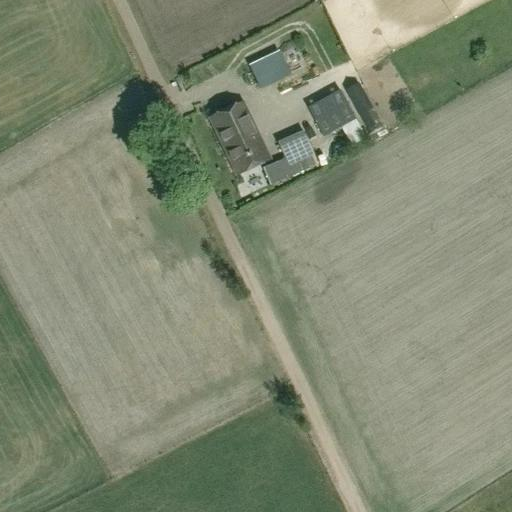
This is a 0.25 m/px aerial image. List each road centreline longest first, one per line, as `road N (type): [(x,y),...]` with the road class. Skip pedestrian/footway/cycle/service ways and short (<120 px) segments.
road 1 (unclassified): [(249,279),(118,0)]
road 2 (track): [(357,511),(249,279)]
